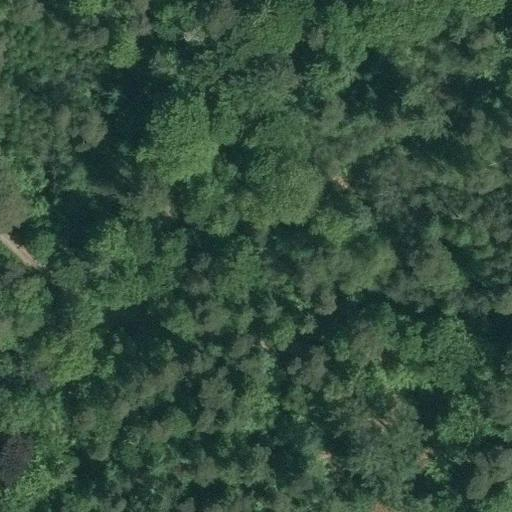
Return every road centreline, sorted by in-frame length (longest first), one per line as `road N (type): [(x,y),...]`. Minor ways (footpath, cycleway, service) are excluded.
road 1 (track): [(511,341),(387,360),(279,363),(174,343),(99,307),(170,205),(257,120),(427,0)]
road 2 (track): [(67,359),(41,511)]
